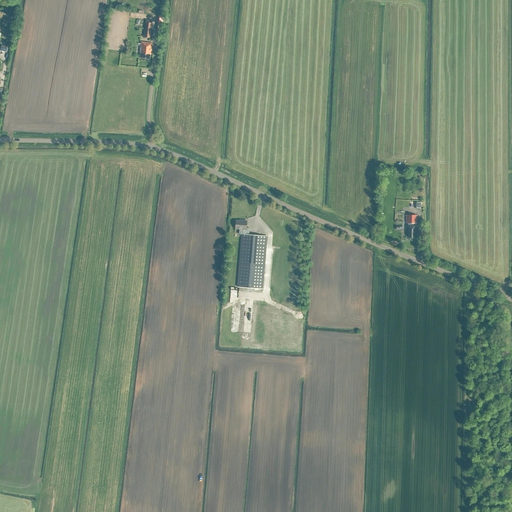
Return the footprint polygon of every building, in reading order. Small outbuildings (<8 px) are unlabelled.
[(11,14),(0,11),(0,17),(10,20),(11,14)] [(150,38),(151,29),(152,20),(145,20),(143,37),(150,38)] [(151,54),(152,44),(149,43),(141,42),(140,53),(141,53),(140,57),(149,58),(150,54),(151,54)] [(407,229),(408,229),(408,237),(414,237),(414,229),(414,225),(416,225),(416,215),(407,215),(406,223),(408,223),(408,224),(407,224),(407,229)] [(246,228),(246,220),(241,220),(241,221),(236,220),(235,228),(239,229),(239,234),(242,234),(237,287),(262,289),(266,236),(249,234),(249,228),(246,228)] [(295,332),(294,313),(279,314),(279,321),(277,322),(277,328),(277,333),(295,332)]
